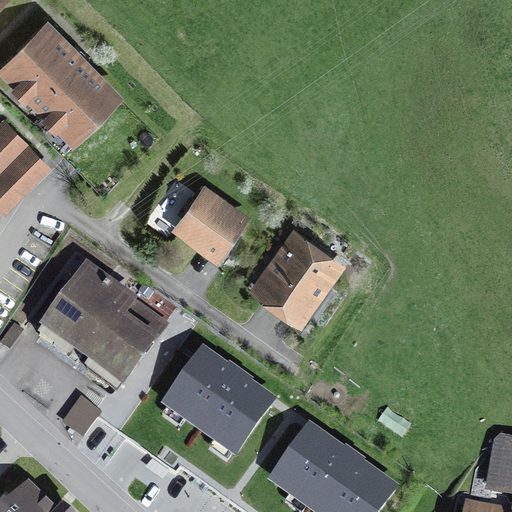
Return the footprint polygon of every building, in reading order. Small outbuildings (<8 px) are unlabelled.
[(0,0),(0,19),(18,0),(0,0)] [(52,28),(2,79),(79,153),(128,102),(52,28)] [(5,127),(0,131),(0,176),(3,180),(30,151),(5,127)] [(0,182),(0,210),(8,218),(53,172),(30,151),(3,180),(0,182)] [(207,192),(174,239),(222,273),(255,226),(207,192)] [(295,238),(251,305),(305,339),(348,273),(295,238)] [(45,342),(119,393),(164,327),(90,276),(45,342)] [(273,402),(203,354),(165,409),(235,457),(273,402)] [(64,420),(84,434),(102,408),(83,395),(64,420)] [(381,511),(396,490),(310,430),(271,485),(310,511),(381,511)] [(511,455),(487,450),(484,464),(511,470),(511,464),(511,455)] [(503,507),(511,470),(484,464),(477,502),(503,507)] [(51,511),(31,492),(10,511),(51,511)]
